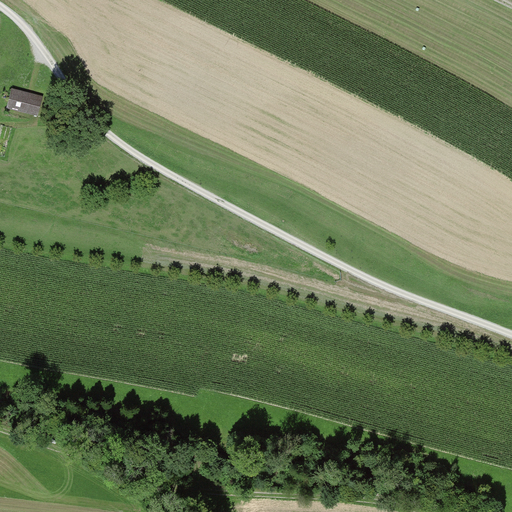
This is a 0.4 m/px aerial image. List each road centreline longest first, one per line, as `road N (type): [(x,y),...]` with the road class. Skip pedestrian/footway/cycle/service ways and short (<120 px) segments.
road 1 (track): [(0,17),(30,36),(104,135),(159,176),(320,261),(511,337)]
road 2 (track): [(418,511),(339,498),(132,486),(0,430)]
